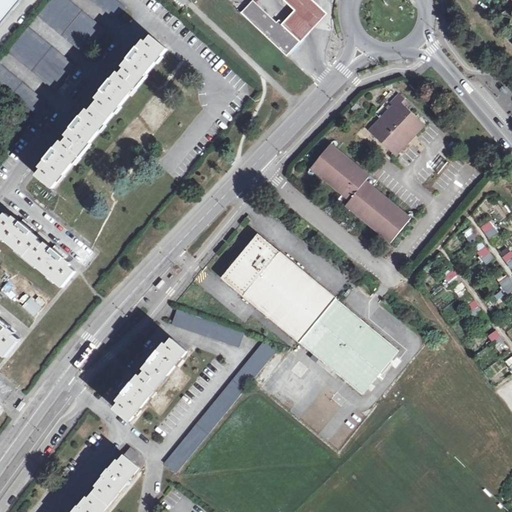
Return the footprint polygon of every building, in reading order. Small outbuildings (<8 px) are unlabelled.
[(0,0),(0,25),(10,13),(14,9),(20,2),(21,0),(0,0)] [(102,28),(67,0),(47,0),(36,15),(82,52),(102,28)] [(121,5),(115,0),(92,0),(112,16),(121,5)] [(299,44),(279,25),(252,0),(251,0),(240,13),(287,57),(299,44)] [(286,18),(279,25),(299,44),(305,39),(328,14),(312,0),(284,0),(294,9),(286,18)] [(511,0),(502,0),(501,4),(509,0),(511,5),(511,7),(497,16),(509,19),(506,32),(511,28),(511,0)] [(72,65),(26,27),(7,50),(53,88),(72,65)] [(166,50),(151,37),(140,50),(136,47),(127,59),(130,62),(114,81),(111,78),(101,90),(105,93),(83,119),(79,116),(70,127),(74,130),(57,150),(54,147),(44,159),(48,162),(38,174),(52,186),(166,50)] [(43,100),(0,65),(0,84),(34,112),(28,119),(36,124),(47,111),(39,105),(43,100)] [(411,105),(399,93),(388,104),(391,107),(368,132),(395,157),(426,125),(408,108),(411,105)] [(310,171),(348,202),(344,207),(390,245),(412,219),(366,181),(370,176),(332,144),(310,171)] [(451,184),(459,169),(446,162),(438,177),(451,184)] [(6,216),(0,223),(0,235),(62,285),(74,271),(61,260),(64,256),(53,247),(50,251),(30,235),(33,231),(22,222),(19,226),(6,216)] [(488,239),(498,232),(490,220),(480,227),(488,239)] [(471,227),(462,232),(469,245),(478,240),(471,227)] [(337,298),(260,235),(222,280),(300,343),(337,298)] [(486,265),(494,257),(484,246),(476,254),(486,265)] [(453,270),(444,276),(456,296),(465,290),(453,270)] [(506,294),(511,290),(511,282),(508,276),(498,282),(506,294)] [(161,280),(154,288),(157,290),(164,283),(161,280)] [(400,350),(337,298),(300,343),(364,393),(400,350)] [(473,299),(466,306),(471,312),(478,305),(473,299)] [(246,336),(177,311),(172,326),(241,351),(246,336)] [(0,350),(7,356),(18,341),(5,330),(8,326),(0,319),(0,350)] [(487,336),(499,353),(508,347),(495,330),(487,336)] [(126,395),(115,409),(130,421),(187,351),(172,339),(161,352),(156,348),(148,359),(153,363),(135,384),(131,380),(122,392),(126,395)] [(275,351),(264,342),(165,465),(175,474),(250,382),(275,351)] [(22,401),(16,409),(19,412),(26,404),(22,401)] [(137,453),(128,447),(114,464),(113,462),(109,466),(106,464),(102,470),(104,472),(101,476),(103,478),(84,500),(83,499),(78,503),(76,502),(72,507),(74,509),(71,511),(100,511),(138,467),(130,460),(137,453)]
